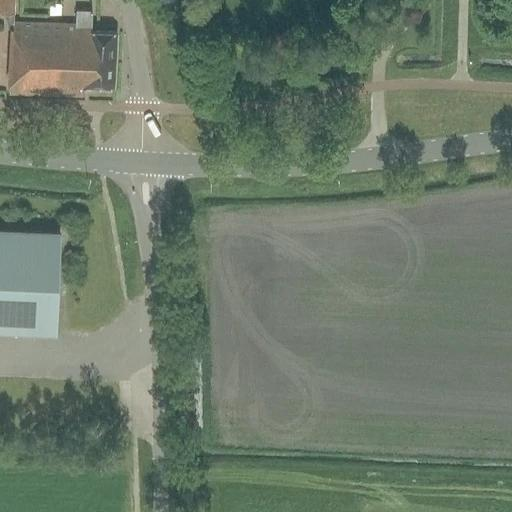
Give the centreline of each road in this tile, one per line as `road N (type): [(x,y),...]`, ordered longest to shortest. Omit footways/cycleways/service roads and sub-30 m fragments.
road 1 (tertiary): [(511,141),(324,165),(143,164)]
road 2 (unclassified): [(161,511),(143,164)]
road 3 (tertiary): [(143,164),(130,0)]
road 4 (tertiary): [(143,164),(0,152)]
